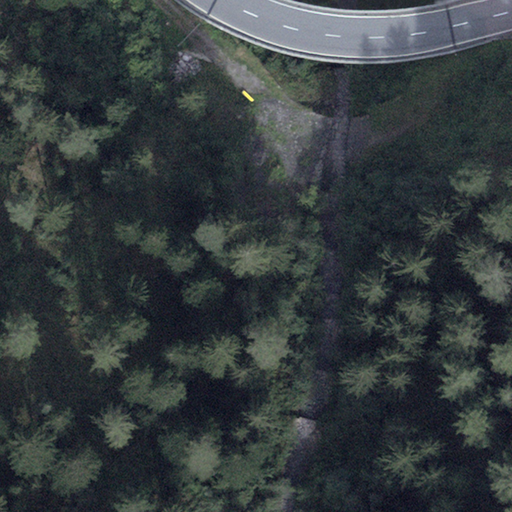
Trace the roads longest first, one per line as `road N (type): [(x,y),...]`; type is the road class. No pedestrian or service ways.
road 1 (track): [(167,0),(190,53),(284,113),(381,125),(489,86),(511,65)]
road 2 (primary): [(511,13),(411,35),(336,37),(272,23),(225,0)]
